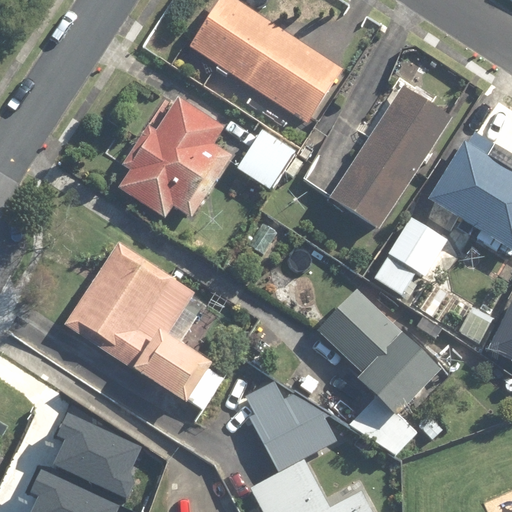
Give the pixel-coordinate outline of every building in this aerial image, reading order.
[(344,71),(231,0),(219,0),(188,50),(309,127),(344,71)] [(453,120),(402,88),(399,94),(391,89),(362,135),(370,140),(330,203),(381,235),(453,120)] [(224,131),(176,101),(157,132),(148,126),(123,166),(132,171),(119,192),(168,223),(175,211),(196,223),(235,160),(215,147),(224,131)] [(309,158),(263,131),(239,171),(275,192),(287,171),(298,178),(309,158)] [(511,161),(469,137),(430,203),(511,250),(511,161)] [(413,220),(376,277),(403,295),(417,274),(426,280),(450,244),(413,220)] [(278,234),(263,224),(249,246),(264,256),(278,234)] [(202,315),(211,301),(120,243),(64,329),(199,416),(226,375),(198,357),(218,325),(202,315)] [(355,424),(394,461),(419,435),(402,419),(444,375),(359,294),(319,335),(365,378),(359,383),(377,400),(355,424)] [(511,308),(490,350),(511,360),(511,308)] [(319,409),(292,399),(250,422),(279,477),(249,493),(259,511),(374,511),(364,493),(330,511),(306,465),(339,447),(319,409)] [(71,437),(58,464),(126,496),(136,474),(132,472),(145,446),(70,411),(60,432),(71,437)] [(41,496),(33,511),(119,511),(122,507),(42,468),(30,491),(41,496)]
